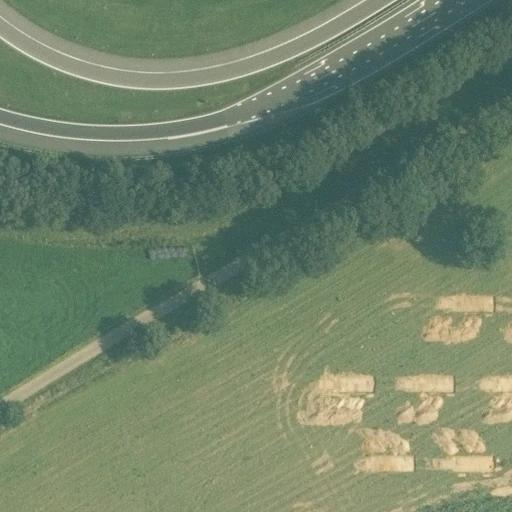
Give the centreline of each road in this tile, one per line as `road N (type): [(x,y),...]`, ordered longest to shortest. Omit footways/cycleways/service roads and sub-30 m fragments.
road 1 (unclassified): [(511,99),(0,410)]
road 2 (motorway): [(0,117),(126,136),(223,120),(456,0)]
road 3 (motorway): [(377,0),(268,58),(178,80),(94,75),(0,26)]
